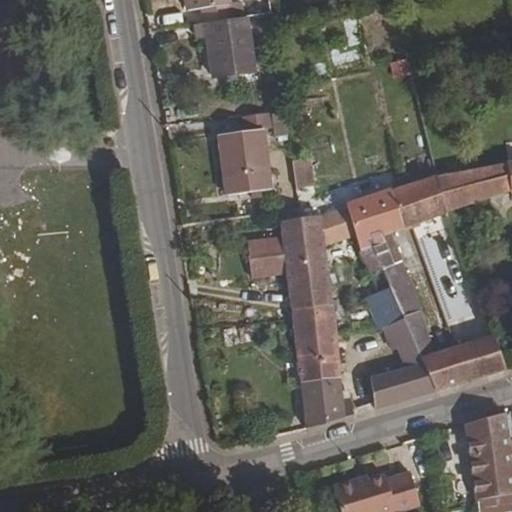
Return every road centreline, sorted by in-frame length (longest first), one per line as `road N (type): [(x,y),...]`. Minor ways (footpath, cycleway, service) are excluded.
road 1 (residential): [(192,476),(177,336),(120,0)]
road 2 (residential): [(243,472),(511,392)]
road 3 (residential): [(0,505),(192,476)]
